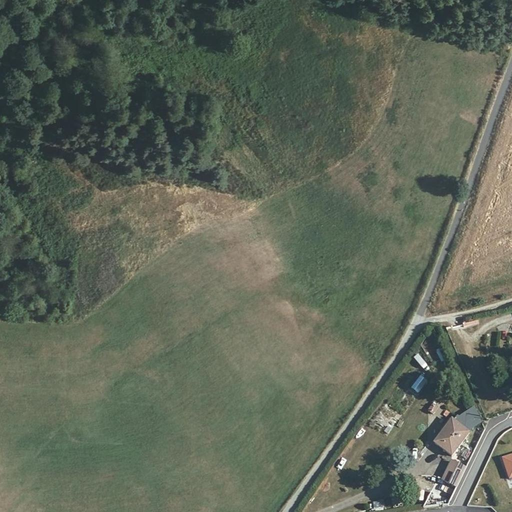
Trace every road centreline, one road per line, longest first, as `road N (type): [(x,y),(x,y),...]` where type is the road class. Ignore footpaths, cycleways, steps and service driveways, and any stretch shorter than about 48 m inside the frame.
road 1 (unclassified): [(421,320),(511,79)]
road 2 (unclassified): [(291,511),(421,320)]
